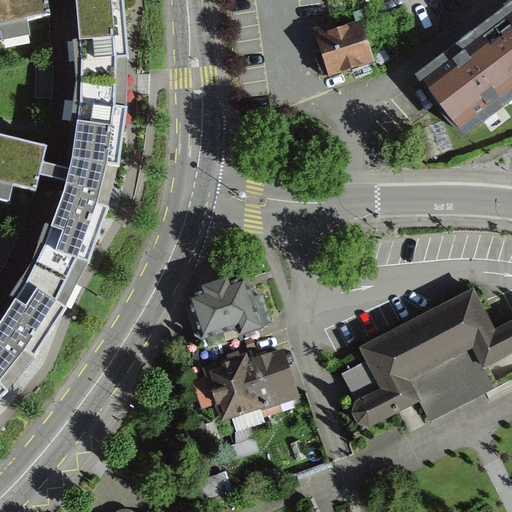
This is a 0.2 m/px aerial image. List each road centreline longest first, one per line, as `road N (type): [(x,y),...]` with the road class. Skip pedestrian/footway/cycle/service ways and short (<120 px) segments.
road 1 (secondary): [(192,184),(181,228),(132,330),(63,428),(0,498)]
road 2 (residential): [(192,184),(291,203),(511,204)]
road 3 (secondary): [(188,0),(197,76),(192,184)]
